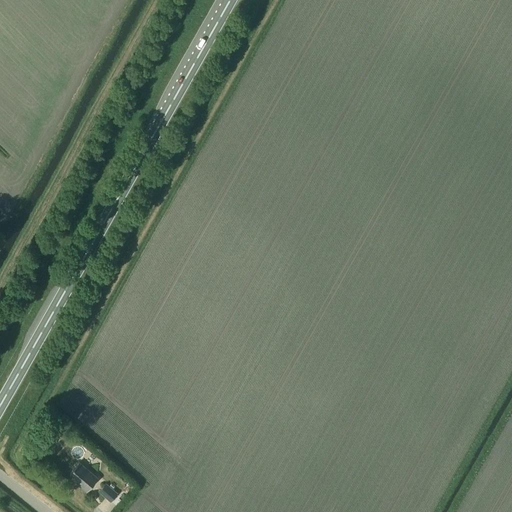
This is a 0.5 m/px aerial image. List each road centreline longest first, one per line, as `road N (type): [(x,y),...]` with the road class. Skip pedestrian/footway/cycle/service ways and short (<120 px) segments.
road 1 (trunk): [(0,409),(232,0)]
road 2 (track): [(276,0),(47,404)]
